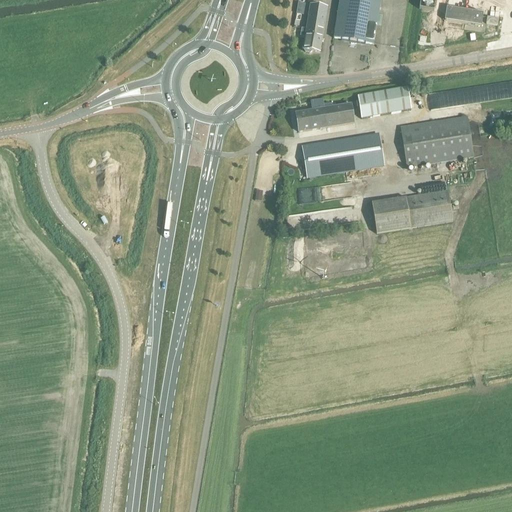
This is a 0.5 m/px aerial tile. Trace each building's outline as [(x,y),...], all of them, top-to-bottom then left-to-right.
[(339,0),(333,38),(349,41),(351,44),(355,45),(357,42),(373,45),(376,25),(378,16),(380,0),(339,0)] [(420,0),(419,9),(433,11),(434,0),(420,0)] [(301,29),(300,36),(305,37),(302,50),(303,50),(304,52),(309,53),(311,51),(319,52),(327,8),(310,5),(306,29),(301,29)] [(445,20),(481,26),(483,14),(446,8),(445,20)] [(486,24),(497,26),(498,19),(487,17),(486,24)] [(511,83),(495,84),(495,96),(511,95),(511,83)] [(407,90),(357,98),(361,120),(410,112),(407,90)] [(459,105),(457,90),(429,93),(430,108),(459,105)] [(298,132),(353,123),(350,105),(323,109),(322,100),(311,102),(312,111),(295,114),(298,132)] [(406,168),(473,157),(466,117),(400,128),(406,168)] [(307,179),(383,167),(378,135),(302,147),(307,179)] [(376,234),(453,222),(448,191),(371,203),(376,234)] [(290,213),(291,228),(333,225),(332,210),(290,213)]
